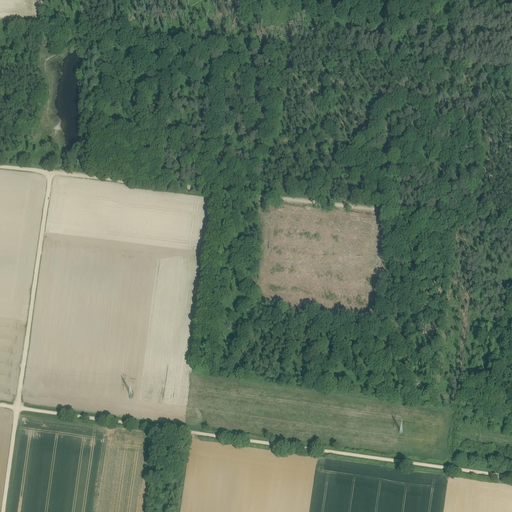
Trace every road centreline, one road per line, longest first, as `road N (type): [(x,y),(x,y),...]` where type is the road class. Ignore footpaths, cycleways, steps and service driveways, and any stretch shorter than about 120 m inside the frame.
road 1 (track): [(0,166),(511,224)]
road 2 (track): [(17,407),(511,477)]
road 3 (track): [(17,407),(53,171)]
